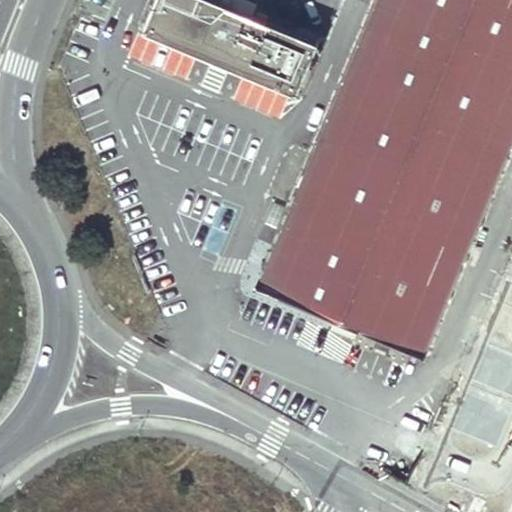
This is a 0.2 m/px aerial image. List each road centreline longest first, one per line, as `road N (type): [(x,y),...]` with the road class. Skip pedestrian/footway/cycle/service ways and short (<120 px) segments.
road 1 (unclassified): [(19,432),(120,407),(239,418)]
road 2 (unclassified): [(239,418),(131,356),(62,298)]
road 3 (primary): [(14,198),(10,114),(47,0)]
road 4 (unclassified): [(239,418),(366,491)]
road 5 (primary): [(19,432),(47,389),(62,336),(62,298)]
